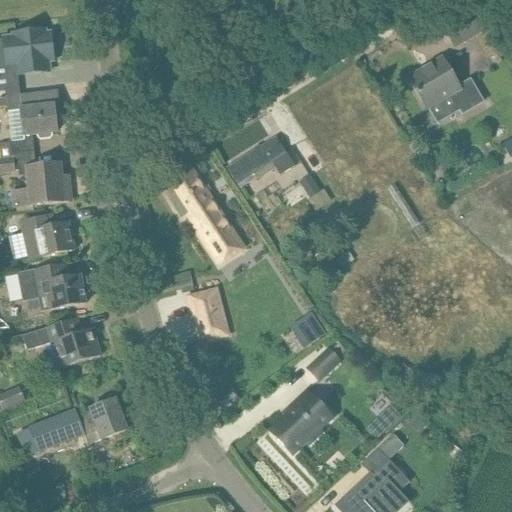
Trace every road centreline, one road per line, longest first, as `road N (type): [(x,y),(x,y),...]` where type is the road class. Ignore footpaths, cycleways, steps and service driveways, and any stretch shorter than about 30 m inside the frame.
road 1 (track): [(133,196),(332,66),(392,0)]
road 2 (unclassified): [(211,454),(144,294),(125,200)]
road 3 (unclassified): [(125,200),(102,0)]
road 4 (residential): [(88,511),(211,454)]
